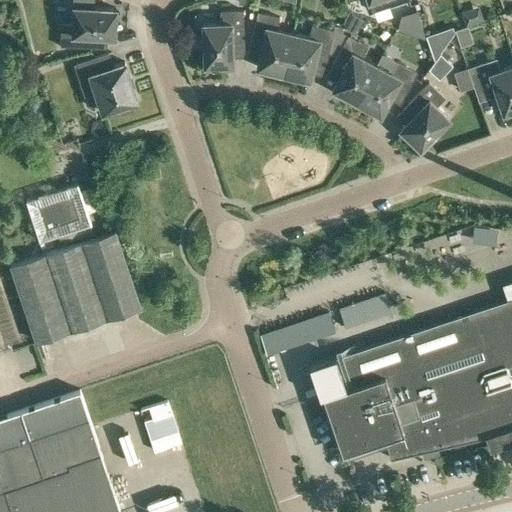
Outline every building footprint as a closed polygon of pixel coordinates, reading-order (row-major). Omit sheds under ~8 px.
[(114,36),(116,8),(74,6),(73,23),(61,23),(60,45),(90,47),(91,35),(114,36)] [(205,65),(233,64),(232,40),(244,40),(243,10),(220,10),(221,22),(203,23),(205,65)] [(293,32),(277,28),(279,16),(257,11),(251,40),(262,43),(257,66),(283,72),(293,32)] [(293,32),(283,72),(310,79),(315,56),(327,58),(334,29),(312,24),(309,36),(293,32)] [(377,64),(362,56),(368,45),(348,35),(333,61),(344,67),(333,88),(357,101),(377,64)] [(429,47),(434,61),(441,52),(442,52),(436,35),(426,38),(429,47)] [(109,52),(75,64),(84,94),(95,91),(102,112),(116,107),(117,111),(122,112),(128,110),(132,109),(135,105),(134,101),(138,100),(125,61),(113,65),(109,52)] [(439,78),(453,64),(441,52),(434,61),(428,69),(439,78)] [(382,53),(377,64),(357,101),(381,114),(392,93),(402,98),(417,72),(382,53)] [(511,108),(511,64),(500,69),(496,58),(475,65),(485,93),(496,89),(504,112),(511,108)] [(421,147),(449,117),(437,105),(445,97),(429,81),(408,103),(417,111),(400,128),(421,147)] [(90,223),(77,183),(26,200),(39,240),(90,223)] [(488,226),(359,261),(365,283),(390,276),(396,299),(425,291),(419,268),(449,260),(447,250),(466,245),(468,252),(481,248),(482,249),(493,246),(488,226)] [(37,341),(140,307),(115,229),(11,263),(37,341)] [(511,278),(502,282),(507,299),(336,356),(309,365),(320,396),(327,393),(347,451),(386,438),(391,458),(485,436),(511,429),(511,278)] [(0,511),(121,511),(80,389),(59,396),(60,396),(54,398),(34,404),(34,405),(28,406),(0,415),(0,511)] [(154,450),(182,442),(172,410),(144,419),(154,450)] [(363,475),(371,473),(364,450),(356,452),(363,475)]
